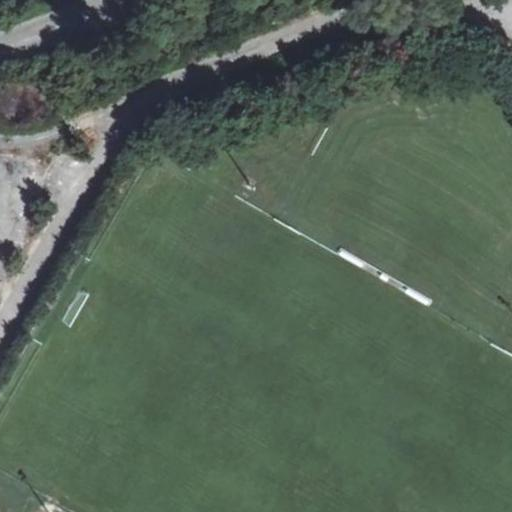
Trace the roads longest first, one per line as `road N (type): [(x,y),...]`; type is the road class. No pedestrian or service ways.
road 1 (unclassified): [(0,331),(126,108),(337,21),(409,8),(505,7)]
road 2 (secondary): [(0,47),(114,0)]
